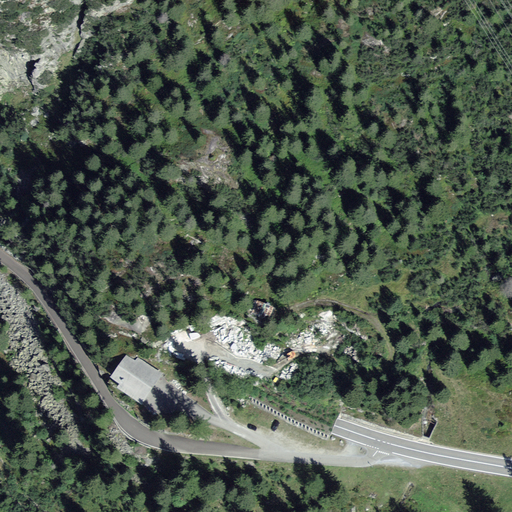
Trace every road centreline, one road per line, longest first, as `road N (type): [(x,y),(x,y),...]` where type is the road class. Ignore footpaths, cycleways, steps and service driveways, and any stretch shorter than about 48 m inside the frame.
road 1 (primary): [(381,441),(274,396),(165,316),(84,216),(0,33)]
road 2 (unclassified): [(0,255),(32,281),(119,415),(143,434),(352,462),(369,458),(381,441)]
road 3 (primary): [(381,441),(511,467)]
road 4 (track): [(278,455),(162,393)]
